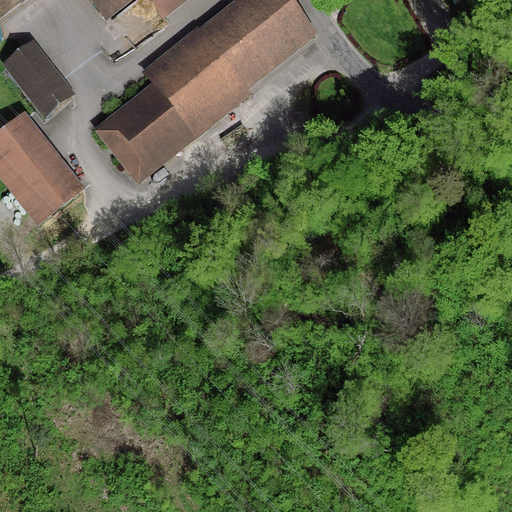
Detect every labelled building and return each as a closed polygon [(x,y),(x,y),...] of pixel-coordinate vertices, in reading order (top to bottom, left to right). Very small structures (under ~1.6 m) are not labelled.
[(91,0),(104,16),(124,0),(91,0)] [(152,90),(97,135),(136,183),(245,96),(235,83),(302,30),(277,0),(247,0),(212,27),(220,37),(205,48),(197,37),(144,80),(152,90)] [(147,0),(158,14),(176,0),(147,0)] [(22,55),(5,69),(42,116),(67,96),(59,86),(51,92),(22,55)] [(18,123),(0,137),(0,180),(36,226),(75,195),(18,123)]
